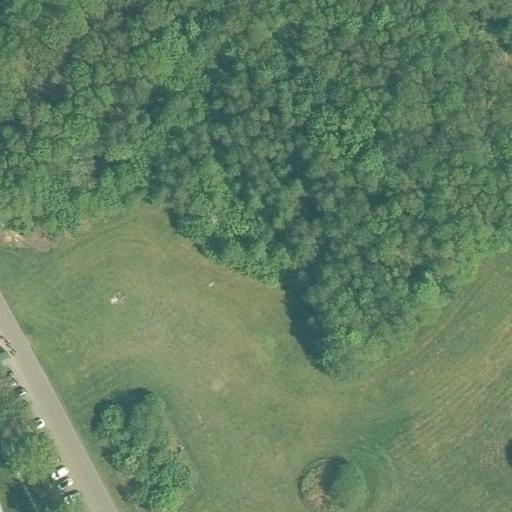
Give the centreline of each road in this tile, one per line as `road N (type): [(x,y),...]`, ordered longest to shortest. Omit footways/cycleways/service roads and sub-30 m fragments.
road 1 (unclassified): [(0,315),(106,511)]
road 2 (track): [(114,0),(0,108)]
